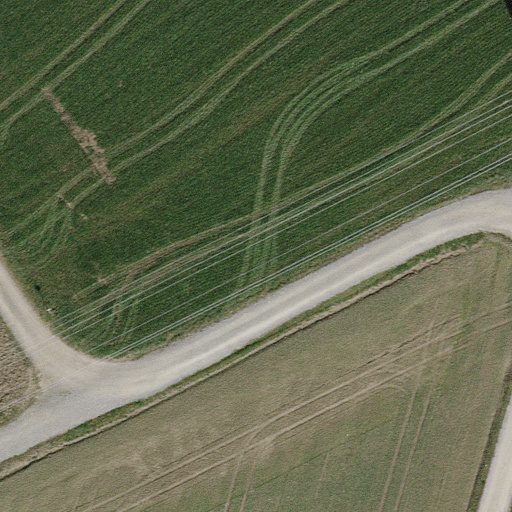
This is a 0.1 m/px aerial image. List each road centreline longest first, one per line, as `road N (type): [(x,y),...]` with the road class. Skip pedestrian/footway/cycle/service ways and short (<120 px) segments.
road 1 (track): [(87,395),(511,202)]
road 2 (track): [(0,275),(87,395)]
